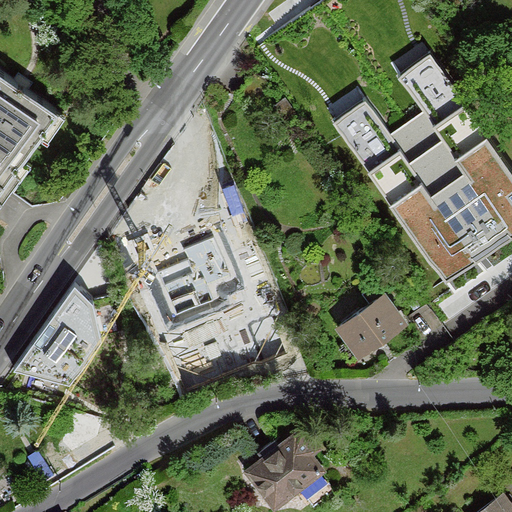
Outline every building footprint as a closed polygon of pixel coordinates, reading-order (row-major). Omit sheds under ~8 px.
[(366,95),(333,120),(444,280),(511,231),(511,167),(431,48),(401,74),(422,109),(389,128),(366,95)] [(0,207),(66,115),(0,67),(0,207)] [(228,274),(214,238),(184,249),(188,259),(154,273),(172,318),(213,301),(206,283),(228,274)] [(75,287),(15,373),(71,387),(101,344),(94,306),(75,287)] [(386,291),(337,325),(358,356),(408,322),(386,291)] [(128,424),(99,416),(95,434),(89,445),(99,456),(124,442),(128,424)] [(307,420),(244,466),(273,506),(326,467),(314,450),(324,443),(307,420)] [(511,511),(511,499),(504,488),(471,511),(511,511)]
